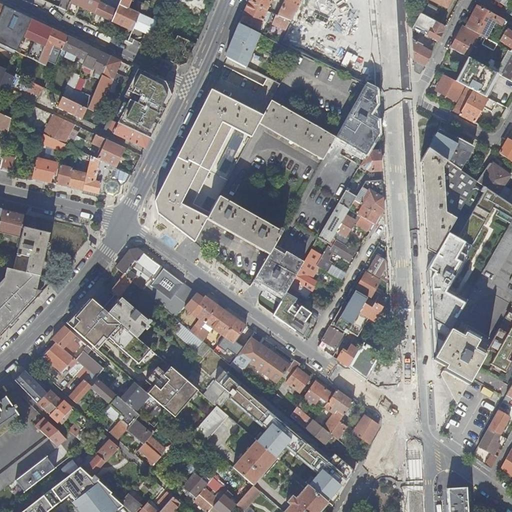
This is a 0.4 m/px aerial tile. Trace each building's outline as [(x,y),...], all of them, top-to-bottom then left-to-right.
[(70,0),(70,2),(94,13),(98,6),(99,3),(100,0),(70,0)] [(107,6),(101,4),(99,3),(98,6),(94,13),(112,22),(120,2),(116,0),(115,0),(112,8),(107,6)] [(134,28),(145,33),(153,37),(156,30),(165,12),(158,9),(152,20),(144,17),(139,15),(140,14),(128,9),(131,0),(135,0),(121,0),(120,2),(112,22),(132,31),(134,28)] [(248,0),(248,1),(267,11),(271,0),(248,0)] [(297,0),(284,0),(277,16),(290,22),(300,1),(297,0)] [(431,0),(447,8),(451,0),(431,0)] [(141,10),(146,12),(149,3),(144,2),(143,4),(138,1),(136,7),(141,10)] [(259,31),(267,11),(248,1),(240,21),(259,31)] [(4,6),(0,14),(0,49),(14,55),(16,51),(20,42),(23,37),(31,19),(4,6)] [(504,21),(489,13),(486,12),(477,7),(466,28),(479,35),(485,38),(486,39),(493,23),(501,27),(504,21)] [(268,23),(285,32),(290,22),(277,16),(271,13),(268,20),(270,21),(268,23)] [(414,28),(438,40),(445,27),(421,14),(414,28)] [(23,37),(43,46),(51,29),(31,19),(23,37)] [(239,23),(225,56),(256,72),(259,67),(248,62),(260,34),(239,23)] [(467,57),(479,35),(466,28),(462,26),(450,49),(467,57)] [(45,65),(48,58),(54,45),(62,49),(68,36),(51,29),(43,46),(37,61),(45,65)] [(500,41),(511,48),(511,33),(506,29),(500,41)] [(145,33),(139,47),(146,51),(146,50),(153,37),(145,33)] [(102,73),(109,55),(84,44),(68,36),(62,49),(67,51),(65,56),(74,60),(76,55),(80,57),(80,59),(80,61),(83,62),(83,64),(95,70),(93,75),(100,78),(102,73)] [(23,37),(20,42),(16,51),(37,61),(43,46),(23,37)] [(494,51),(497,45),(486,39),(485,38),(482,45),(494,51)] [(422,47),(423,45),(413,40),(415,72),(420,75),(432,52),(422,47)] [(113,80),(120,61),(109,55),(102,73),(100,78),(93,96),(88,109),(99,114),(110,87),(113,80)] [(48,58),(45,65),(54,69),(57,62),(48,58)] [(498,74),(468,58),(455,82),(464,86),(466,87),(472,91),(484,96),(488,98),(494,87),(492,86),(498,74)] [(511,58),(502,76),(511,81),(511,58)] [(132,66),(109,119),(114,121),(122,124),(140,83),(159,92),(164,82),(132,66)] [(0,69),(0,89),(7,93),(14,76),(0,69)] [(88,109),(93,96),(74,89),(80,75),(72,72),(66,87),(67,88),(72,90),(68,99),(87,108),(88,109)] [(42,78),(34,75),(32,80),(40,83),(42,78)] [(455,102),(464,86),(455,82),(443,76),(435,91),(455,102)] [(116,90),(119,82),(113,80),(110,87),(116,90)] [(42,88),(29,82),(27,91),(39,96),(42,88)] [(145,122),(156,127),(173,91),(170,85),(164,82),(159,92),(145,122)] [(333,140),(364,158),(368,151),(378,134),(378,122),(369,117),(376,104),(376,89),(365,85),(335,136),(333,140)] [(466,87),(453,112),(459,116),(472,91),(466,87)] [(72,90),(67,88),(63,97),(68,99),(72,90)] [(263,115),(212,89),(181,148),(154,201),(156,213),(193,242),(206,219),(218,196),(259,123),(263,115)] [(492,112),(497,103),(488,98),(484,96),(472,91),(459,116),(474,123),(482,107),(492,112)] [(82,118),(87,108),(68,99),(63,97),(62,96),(57,106),(82,118)] [(335,136),(271,100),(263,115),(259,123),(322,159),(333,140),(335,136)] [(0,127),(8,131),(11,119),(0,113),(0,127)] [(48,125),(43,134),(64,144),(74,124),(53,115),(48,125)] [(24,124),(43,134),(48,125),(27,116),(24,124)] [(109,131),(114,121),(109,119),(104,129),(109,131)] [(114,121),(109,131),(145,148),(150,138),(122,124),(114,121)] [(447,131),(440,127),(427,149),(448,162),(454,152),(449,149),(456,136),(457,132),(449,128),(447,131)] [(511,132),(499,154),(511,162),(511,132)] [(41,143),(63,152),(65,144),(64,144),(43,134),(41,143)] [(102,148),(97,159),(100,160),(109,165),(115,168),(125,148),(95,134),(91,143),(102,148)] [(102,148),(91,143),(86,154),(91,156),(97,159),(102,148)] [(426,249),(434,255),(444,238),(452,224),(455,220),(473,188),(477,182),(476,181),(468,176),(458,170),(448,162),(427,149),(420,161),(426,249)] [(466,156),(456,149),(454,152),(448,162),(458,170),(466,156)] [(379,151),(368,151),(364,158),(360,166),(369,171),(381,171),(379,151)] [(16,158),(3,155),(0,166),(0,169),(13,173),(16,158)] [(102,179),(99,179),(98,182),(95,181),(95,178),(100,160),(97,159),(91,156),(87,171),(83,189),(98,193),(102,179)] [(51,182),(52,175),(53,172),(56,172),(58,163),(37,158),(33,177),(51,182)] [(490,162),(476,181),(477,182),(479,184),(492,164),(490,162)] [(72,168),(66,167),(62,166),(63,163),(61,163),(56,183),(67,186),(71,170),(72,168)] [(510,176),(492,164),(479,184),(492,192),(506,201),(511,192),(503,187),(510,176)] [(110,178),(115,168),(109,165),(104,176),(110,178)] [(71,170),(67,186),(83,189),(87,171),(80,170),(80,172),(71,170)] [(317,239),(329,244),(332,238),(349,209),(354,200),(362,186),(352,180),(317,239)] [(380,216),(383,211),(381,180),(365,181),(362,186),(354,200),(359,203),(380,216)] [(473,188),(488,198),(492,192),(479,184),(477,182),(473,188)] [(497,276),(511,248),(511,190),(511,192),(506,201),(511,205),(511,220),(485,269),(497,276)] [(206,219),(268,254),(273,245),(282,230),(280,228),(278,230),(218,196),(206,219)] [(357,206),(359,203),(354,200),(349,209),(357,214),(361,208),(357,206)] [(361,208),(357,214),(372,223),(375,225),(380,216),(359,203),(357,206),(361,208)] [(0,214),(0,232),(21,237),(23,227),(26,215),(1,209),(0,214)] [(366,233),(372,223),(357,214),(349,209),(332,238),(345,246),(348,239),(346,237),(354,222),(356,224),(355,227),(366,233)] [(30,257),(26,272),(37,275),(47,233),(23,227),(21,237),(17,254),(18,254),(17,256),(20,256),(21,254),(30,257)] [(50,233),(47,233),(37,275),(40,277),(50,233)] [(345,246),(332,238),(329,244),(325,251),(322,255),(318,262),(316,266),(319,268),(327,273),(332,266),(333,263),(328,260),(333,252),(349,261),(355,251),(345,246)] [(362,247),(365,241),(360,238),(357,244),(362,247)] [(432,260),(448,270),(460,247),(444,238),(434,255),(432,260)] [(253,280),(283,297),(285,293),(304,262),(273,245),(268,254),(253,280)] [(143,290),(161,266),(160,266),(138,249),(130,249),(116,268),(124,274),(137,285),(143,290)] [(318,262),(322,255),(319,253),(311,249),(304,262),(285,293),(296,300),(299,294),(307,299),(317,282),(313,279),(319,268),(316,266),(318,262)] [(377,256),(368,272),(378,277),(383,268),(383,259),(377,256)] [(448,270),(432,260),(430,263),(446,273),(448,270)] [(340,281),(345,273),(332,266),(327,273),(340,281)] [(33,296),(37,275),(26,272),(13,269),(7,268),(3,281),(0,284),(0,330),(0,331),(5,325),(6,326),(33,296)] [(197,293),(164,269),(146,293),(175,318),(185,306),(197,293)] [(366,273),(356,289),(370,297),(380,281),(366,273)] [(124,274),(111,291),(115,294),(121,299),(122,298),(125,300),(137,285),(124,274)] [(451,279),(445,275),(429,302),(436,306),(435,307),(456,319),(467,300),(446,288),(451,279)] [(283,297),(253,280),(252,282),(282,299),(283,297)] [(367,298),(352,289),(344,301),(322,340),(336,348),(344,335),(345,336),(367,298)] [(196,325),(201,329),(218,305),(198,291),(197,293),(185,306),(200,318),(196,325)] [(115,294),(104,309),(108,313),(109,313),(138,337),(151,322),(125,300),(122,298),(121,299),(115,294)] [(311,315),(317,304),(307,299),(299,294),(296,300),(294,305),(311,315)] [(378,297),(375,302),(383,307),(387,300),(384,298),(383,300),(378,297)] [(345,336),(343,340),(348,343),(351,338),(348,337),(351,331),(354,333),(354,334),(358,336),(368,318),(374,322),(383,307),(375,302),(367,298),(345,336)] [(139,364),(151,350),(108,313),(104,309),(92,299),(69,325),(98,350),(109,337),(115,342),(115,343),(139,364)] [(221,336),(223,338),(224,336),(237,319),(218,305),(201,329),(197,336),(211,348),(214,351),(219,343),(208,333),(205,331),(207,328),(210,330),(212,327),(222,334),(221,336)] [(311,336),(315,327),(311,325),(312,322),(301,314),(299,316),(295,314),(291,322),(311,336)] [(234,343),(246,325),(237,319),(224,336),(223,338),(219,343),(214,351),(231,365),(234,360),(239,353),(229,345),(231,341),(234,343)] [(173,331),(204,357),(211,348),(197,336),(192,332),(181,322),(173,331)] [(201,329),(196,325),(192,332),(197,336),(201,329)] [(511,325),(507,334),(499,329),(488,348),(487,349),(496,354),(490,365),(505,373),(511,362),(508,360),(510,357),(509,356),(511,351),(511,325)] [(73,338),(76,335),(65,326),(52,340),(56,343),(84,367),(96,378),(101,372),(102,371),(86,357),(87,355),(92,349),(88,346),(85,349),(82,354),(78,352),(75,355),(67,348),(65,346),(70,341),(73,338)] [(462,337),(450,330),(446,337),(433,359),(446,366),(441,375),(457,404),(476,369),(487,349),(488,348),(464,334),(462,337)] [(73,338),(85,349),(88,346),(76,335),(73,338)] [(259,343),(251,337),(239,353),(234,360),(244,367),(249,361),(257,367),(257,368),(277,383),(282,376),(290,366),(260,344),(259,343)] [(85,349),(73,338),(70,341),(72,343),(67,348),(75,355),(78,352),(82,354),(85,349)] [(69,371),(75,376),(78,373),(84,367),(56,343),(43,357),(61,372),(65,368),(72,360),(73,362),(71,364),(73,366),(69,371)] [(343,349),(336,359),(348,368),(360,348),(357,346),(356,348),(351,345),(347,352),(343,349)] [(324,460),(332,451),(331,450),(307,429),(296,420),(276,404),(272,400),(231,365),(214,351),(211,348),(204,357),(204,358),(324,460)] [(104,370),(87,355),(86,357),(102,371),(104,370)] [(297,368),(300,364),(296,360),(295,360),(290,366),(282,376),(288,380),(286,382),(299,392),(311,378),(297,368)] [(188,363),(179,374),(184,378),(193,368),(188,363)] [(85,380),(69,397),(77,403),(80,400),(92,387),(92,386),(99,380),(96,378),(84,367),(78,373),(85,380)] [(154,387),(148,394),(150,396),(175,417),(198,390),(194,387),(185,379),(184,378),(179,374),(171,367),(165,374),(158,367),(146,381),(154,387)] [(38,403),(47,393),(24,372),(15,382),(38,403)] [(105,375),(101,372),(96,378),(99,380),(100,380),(102,378),(105,375)] [(189,373),(185,379),(194,387),(199,381),(189,373)] [(110,403),(117,395),(106,385),(100,380),(99,380),(92,386),(92,387),(110,403)] [(216,381),(204,395),(206,397),(217,406),(220,409),(231,396),(226,391),(226,390),(216,381)] [(333,395),(315,381),(310,388),(303,399),(314,407),(321,398),(327,403),(333,395)] [(136,412),(150,396),(148,394),(136,383),(121,399),(136,412)] [(57,396),(50,390),(47,393),(38,403),(45,409),(57,396)] [(340,421),(353,402),(337,390),(333,395),(327,403),(331,406),(333,407),(330,411),(334,414),(325,429),(344,445),(353,433),(349,428),(340,421)] [(278,393),(272,400),(276,404),(282,397),(278,393)] [(110,403),(111,404),(112,403),(118,396),(117,395),(110,403)] [(14,404),(15,407),(14,408),(6,396),(0,400),(0,426),(18,414),(16,411),(18,410),(16,403),(14,404)] [(64,402),(57,396),(45,409),(51,415),(64,402)] [(121,420),(110,433),(118,440),(126,430),(135,420),(139,415),(136,412),(121,399),(118,396),(112,403),(111,404),(110,405),(121,414),(118,417),(121,420)] [(238,402),(231,396),(220,409),(227,415),(238,402)] [(80,400),(77,403),(84,409),(87,406),(80,400)] [(83,430),(90,422),(73,407),(71,408),(64,401),(64,402),(51,415),(62,425),(76,438),(76,437),(83,430)] [(204,443),(228,416),(227,415),(220,409),(217,406),(194,434),(204,443)] [(500,407),(488,428),(497,434),(500,435),(510,418),(507,416),(508,414),(503,410),(503,409),(500,407)] [(307,429),(314,421),(313,420),(303,412),(296,420),(307,429)] [(364,416),(353,433),(369,444),(378,426),(364,416)] [(44,417),(36,425),(48,437),(58,431),(44,417)] [(126,430),(144,445),(150,438),(152,435),(152,434),(154,431),(149,427),(147,430),(135,420),(126,430)] [(478,446),(483,449),(491,454),(484,465),(491,469),(501,451),(497,449),(500,444),(494,440),(497,434),(488,428),(478,446)] [(89,436),(83,430),(76,437),(83,443),(89,436)] [(150,438),(152,440),(156,435),(159,437),(162,434),(157,430),(152,435),(150,438)] [(67,439),(58,431),(48,437),(58,445),(65,440),(67,439)] [(198,439),(191,433),(186,439),(193,445),(198,439)] [(505,444),(508,440),(500,435),(498,440),(505,444)] [(0,474),(0,491),(5,487),(13,482),(58,446),(58,445),(48,437),(0,474)] [(144,445),(140,449),(150,458),(148,460),(154,465),(161,457),(160,456),(163,453),(163,451),(152,440),(150,438),(144,445)] [(58,446),(61,451),(69,445),(65,440),(58,445),(58,446)] [(110,440),(108,442),(97,454),(98,456),(106,462),(119,448),(110,440)] [(240,459),(232,467),(249,482),(252,485),(276,457),(257,440),(244,454),(242,452),(237,457),(240,459)] [(61,451),(58,446),(13,482),(19,490),(35,477),(38,481),(59,465),(56,461),(64,454),(61,451)] [(320,485),(316,491),(328,502),(331,504),(333,506),(344,491),(293,447),(287,454),(325,487),(324,488),(320,485)] [(511,447),(501,468),(509,473),(511,475),(511,447)] [(348,455),(343,461),(355,470),(358,464),(348,455)] [(79,466),(93,477),(95,474),(101,468),(106,462),(98,456),(89,465),(83,460),(79,465),(79,466)] [(208,484),(213,478),(211,476),(193,461),(185,470),(192,476),(183,487),(188,491),(186,493),(194,500),(205,487),(208,484)] [(45,511),(48,510),(65,496),(67,494),(72,500),(70,502),(74,507),(78,511),(114,511),(123,505),(121,503),(119,502),(121,500),(93,477),(79,466),(20,511),(45,511)] [(203,508),(207,511),(208,511),(210,510),(213,506),(224,494),(220,491),(223,487),(219,484),(213,478),(208,484),(218,492),(215,496),(205,487),(194,500),(200,505),(203,508)] [(152,487),(157,491),(162,486),(157,481),(152,487)] [(218,492),(208,484),(205,487),(215,496),(218,492)] [(249,505),(260,492),(253,485),(242,499),(249,505)] [(318,511),(328,502),(316,491),(315,490),(309,485),(296,500),(292,497),(288,501),(291,505),(285,511),(318,511)] [(0,501),(10,494),(5,487),(0,491),(0,501)] [(468,511),(467,488),(447,489),(448,511),(468,511)] [(133,498),(137,494),(132,490),(128,494),(133,498)] [(219,511),(230,511),(236,505),(239,501),(227,490),(224,494),(213,506),(219,511)] [(159,511),(174,496),(168,492),(163,499),(162,500),(155,508),(148,502),(139,511),(159,511)] [(133,498),(128,494),(121,503),(123,505),(130,511),(136,511),(142,506),(139,503),(143,499),(137,494),(133,498)] [(173,511),(181,503),(174,496),(159,511),(173,511)]
